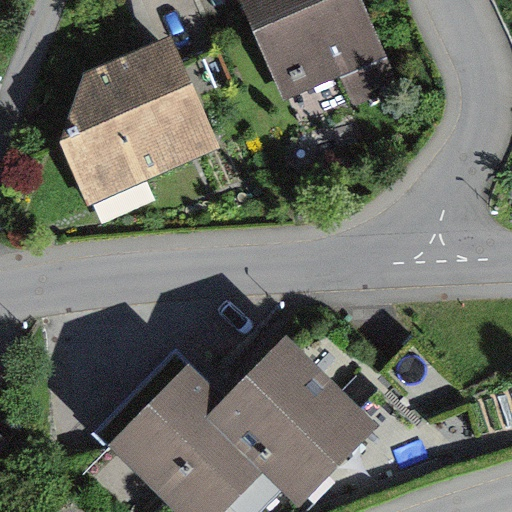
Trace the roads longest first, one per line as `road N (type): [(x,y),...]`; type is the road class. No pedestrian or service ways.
road 1 (residential): [(0,299),(131,275),(431,261)]
road 2 (residential): [(431,261),(487,137),(482,69),(452,0)]
road 3 (residential): [(0,136),(56,0)]
